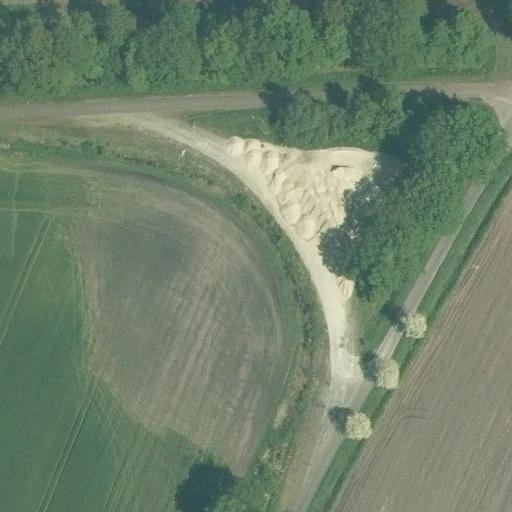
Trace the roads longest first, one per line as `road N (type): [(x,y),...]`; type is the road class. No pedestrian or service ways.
road 1 (unclassified): [(511,101),(490,95),(0,121)]
road 2 (track): [(67,118),(208,153),(268,188),(312,242),(333,302),(343,347),(336,438)]
